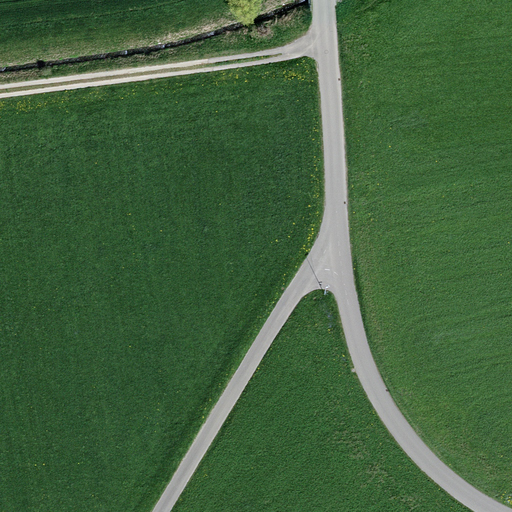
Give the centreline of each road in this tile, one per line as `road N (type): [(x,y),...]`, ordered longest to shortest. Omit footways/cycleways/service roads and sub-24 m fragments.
road 1 (track): [(0,93),(324,47)]
road 2 (unclassified): [(496,511),(421,457),(369,383),(331,254)]
road 3 (unclassified): [(160,511),(289,298),(331,254)]
road 4 (unclassified): [(331,254),(335,179),(320,0)]
